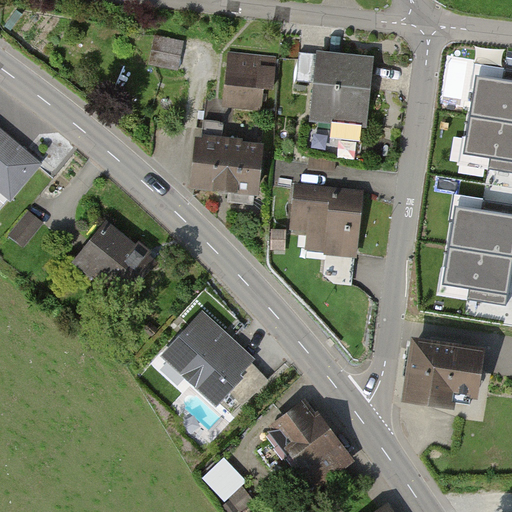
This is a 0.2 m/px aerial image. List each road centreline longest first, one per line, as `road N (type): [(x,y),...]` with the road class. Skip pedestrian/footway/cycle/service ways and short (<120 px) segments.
road 1 (tertiary): [(363,432),(331,384),(178,216),(69,116),(0,68)]
road 2 (residential): [(363,432),(394,320),(431,26)]
road 3 (residential): [(169,0),(431,26)]
